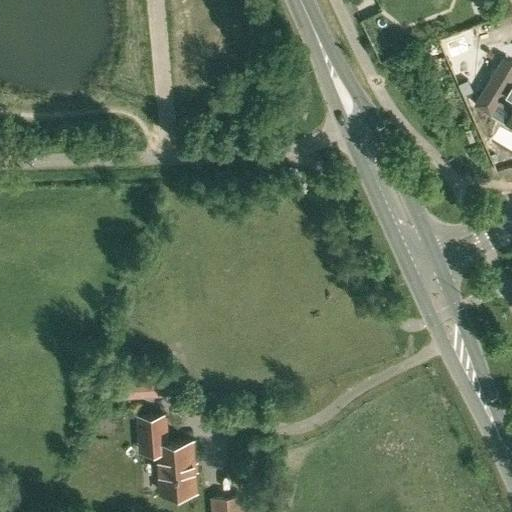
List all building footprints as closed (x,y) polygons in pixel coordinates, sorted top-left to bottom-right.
[(445,43),(450,59),(469,52),(463,36),(445,43)] [(511,60),(503,55),(484,87),(474,103),(490,113),(500,97),(511,104),(511,108),(505,121),(511,125),(511,60)] [(160,368),(108,371),(109,396),(161,394),(160,368)] [(166,412),(159,413),(139,414),(141,444),(159,442),(163,491),(171,490),(172,495),(187,494),(187,489),(196,489),(192,439),(168,440),(166,412)] [(244,511),(243,494),(210,496),(211,511),(244,511)]
